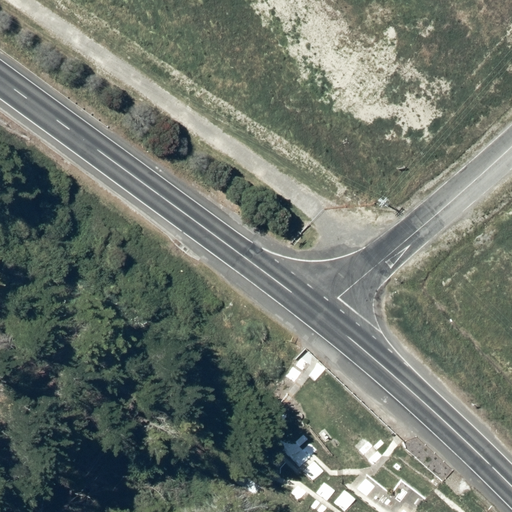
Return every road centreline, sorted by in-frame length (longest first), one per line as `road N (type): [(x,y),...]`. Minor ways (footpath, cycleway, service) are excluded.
road 1 (trunk): [(320,314),(0,81)]
road 2 (trunk): [(511,486),(320,314)]
road 3 (unclassified): [(320,314),(511,148)]
